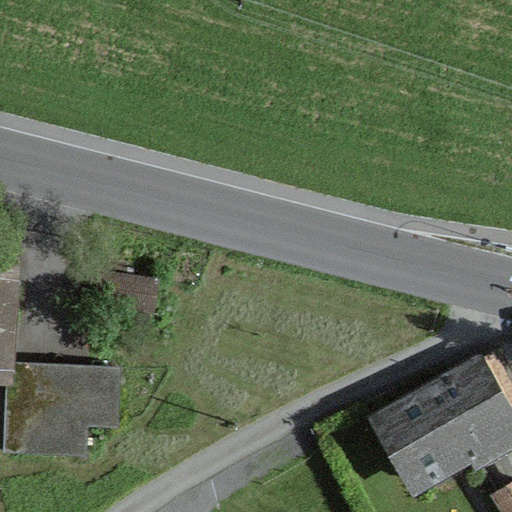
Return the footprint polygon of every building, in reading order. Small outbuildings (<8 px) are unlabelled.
[(0,377),(9,378),(10,363),(15,266),(0,264),(0,377)] [(155,278),(99,271),(95,302),(151,310),(155,278)] [(471,455),(473,459),(511,436),(511,430),(501,410),(511,403),(511,388),(494,355),(382,415),(420,484),(471,455)] [(114,423),(117,368),(10,363),(9,378),(0,377),(0,424),(22,426),(21,448),(83,451),(84,422),(114,423)] [(511,511),(511,487),(498,495),(507,511),(511,511)]
